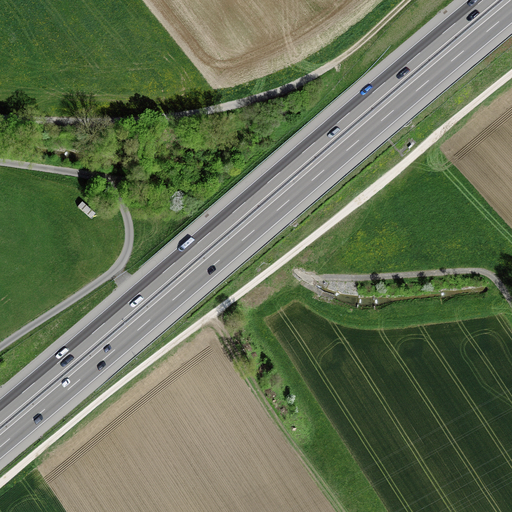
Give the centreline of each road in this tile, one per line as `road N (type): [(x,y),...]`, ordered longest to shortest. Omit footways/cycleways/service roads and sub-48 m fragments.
road 1 (motorway): [(0,446),(511,10)]
road 2 (track): [(0,482),(511,73)]
road 3 (motorway): [(482,0),(0,411)]
road 4 (track): [(104,174),(200,197),(307,276),(481,271),(511,301)]
road 5 (track): [(407,0),(342,57),(256,98),(171,117),(0,114)]
road 6 (unclassified): [(0,160),(104,174),(129,233),(116,268),(0,347)]
